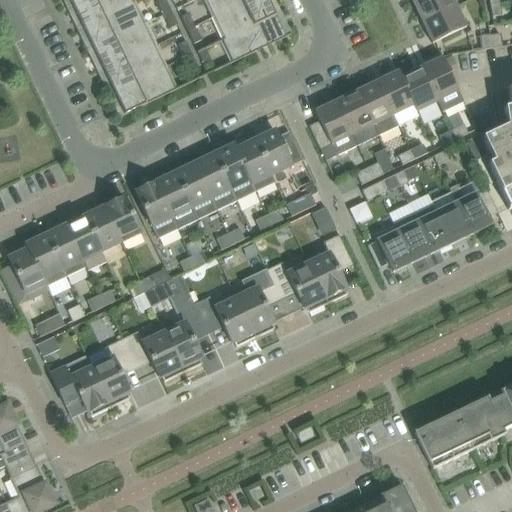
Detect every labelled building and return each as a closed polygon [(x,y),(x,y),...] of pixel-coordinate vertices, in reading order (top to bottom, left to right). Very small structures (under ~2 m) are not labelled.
[(68,0),(72,6),(66,8),(66,9),(85,0),(68,0)] [(77,30),(77,31),(130,5),(128,0),(85,0),(66,9),(67,10),(72,7),(82,28),(77,30)] [(162,16),(170,12),(164,0),(161,0),(156,3),(162,16)] [(206,0),(215,18),(251,0),(206,0)] [(251,0),(215,18),(225,38),(279,14),(279,13),(273,16),(265,0),(251,0)] [(418,0),(412,3),(421,24),(455,7),(451,0),(418,0)] [(499,4),(489,5),(491,18),(501,16),(499,4)] [(87,52),(141,26),(130,5),(77,31),(83,29),(92,49),(87,52)] [(432,45),(465,29),(455,7),(421,24),(432,45)] [(177,26),(170,12),(162,16),(169,30),(177,26)] [(187,14),(179,18),(186,32),(194,28),(187,14)] [(219,41),(220,43),(230,64),(290,36),(289,35),(284,37),(274,17),(280,14),(279,14),(225,38),(219,41)] [(87,52),(87,53),(93,50),(103,71),(97,73),(98,74),(151,48),(141,26),(87,52)] [(200,41),(194,28),(186,32),(193,45),(200,41)] [(499,35),(489,37),(491,49),(501,48),(499,35)] [(479,37),(481,51),(491,49),(489,37),(489,36),(479,37)] [(183,59),(191,56),(184,42),(177,46),(183,59)] [(151,48),(98,74),(98,75),(103,72),(113,92),(108,95),(162,70),(151,48)] [(205,50),(197,54),(203,67),(211,63),(205,50)] [(190,73),(198,69),(191,56),(183,59),(190,73)] [(463,103),(441,59),(420,69),(436,103),(442,114),(463,103)] [(416,113),(436,103),(420,69),(400,79),(397,73),(416,113)] [(162,70),(108,95),(108,96),(114,93),(123,114),(118,117),(119,118),(172,92),(162,70)] [(412,107),(415,113),(416,113),(397,73),(376,83),(392,117),(412,107)] [(356,93),(372,127),(377,137),(398,127),(392,117),(376,83),(356,93)] [(511,90),(507,91),(510,109),(503,110),(508,136),(503,138),(499,131),(481,140),(490,158),(499,153),(502,159),(487,166),(508,209),(507,210),(508,211),(511,209),(511,90)] [(356,93),(335,103),(351,136),(372,127),(356,93)] [(351,137),(351,136),(335,103),(314,113),(319,123),(308,128),(325,163),(356,147),(351,137)] [(450,132),(455,141),(467,135),(463,126),(450,132)] [(254,142),(271,177),(302,162),(288,133),(277,139),(274,132),(254,142)] [(442,147),(455,141),(450,132),(438,138),(442,147)] [(275,185),(271,177),(254,142),(247,145),(244,141),(232,147),(255,194),(275,185)] [(409,151),(414,161),(426,155),(422,145),(409,151)] [(213,156),(230,191),(236,203),(255,194),(232,147),(213,156)] [(409,151),(397,157),(401,167),(414,161),(409,151)] [(437,167),(448,161),(444,152),(432,158),(437,167)] [(193,165),(210,200),(216,213),(236,203),(230,191),(213,156),(193,165)] [(378,164),(366,170),(372,181),(383,175),(378,164)] [(174,175),(197,222),(216,213),(210,200),(193,165),(174,175)] [(372,181),(366,170),(355,175),(360,186),(372,181)] [(408,184),(402,172),(393,177),(399,188),(408,184)] [(154,184),(171,219),(177,231),(197,222),(174,175),(154,184)] [(384,181),(372,187),(378,198),(389,193),(384,181)] [(171,219),(154,184),(134,194),(151,229),(152,228),(158,240),(177,231),(171,219)] [(378,198),(372,187),(361,192),(366,203),(378,198)] [(455,205),(470,236),(490,227),(486,219),(497,214),(485,190),(463,200),(460,193),(451,197),(455,205)] [(290,218),(315,206),(309,195),(285,207),(290,218)] [(103,209),(120,244),(140,234),(123,199),(103,209)] [(435,214),(451,246),(470,236),(455,205),(435,214)] [(431,255),(451,246),(435,214),(432,207),(413,216),(412,216),(431,255)] [(84,218),(100,253),(120,244),(103,209),(84,218)] [(277,211),(266,217),(271,227),(282,222),(277,211)] [(394,228),(397,233),(412,264),(431,255),(412,216),(393,226),(394,228)] [(254,222),(260,233),(271,227),(266,217),(254,222)] [(64,227),(81,262),(100,253),(84,218),(64,227)] [(45,237),(62,272),(66,279),(85,270),(81,262),(64,227),(45,237)] [(412,264),(397,233),(394,228),(374,237),(377,243),(366,248),(378,272),(388,266),(392,274),(412,264)] [(238,230),(227,235),(232,246),(243,241),(238,230)] [(221,252),(232,246),(227,235),(216,241),(221,252)] [(62,272),(45,237),(25,246),(44,285),(48,293),(46,288),(66,279),(62,272)] [(328,255),(307,265),(327,306),(327,305),(346,296),(343,291),(345,290),(338,275),(335,269),(350,262),(342,245),(339,239),(338,237),(323,244),(327,253),(328,255)] [(48,293),(44,285),(25,246),(13,252),(15,256),(8,260),(28,302),(48,293)] [(202,253),(190,258),(195,269),(207,264),(202,253)] [(195,269),(190,258),(179,264),(184,275),(195,269)] [(281,264),(266,272),(270,280),(278,296),(293,289),(303,310),(305,309),(308,315),(326,306),(327,306),(307,265),(286,275),(285,272),(281,264)] [(150,277),(139,283),(144,294),(155,288),(171,281),(165,270),(150,277)] [(246,294),(235,300),(237,303),(252,335),(255,340),(273,331),(271,326),(273,325),(263,303),(278,296),(270,280),(266,272),(251,279),(241,284),(246,293),(246,294)] [(133,299),(144,294),(139,283),(127,288),(133,299)] [(109,292),(98,297),(103,308),(114,303),(109,292)] [(180,326),(162,334),(179,369),(182,375),(201,366),(199,360),(201,359),(194,345),(190,338),(205,331),(198,315),(194,306),(190,299),(186,301),(183,293),(167,300),(175,316),(180,326)] [(92,314),(103,308),(98,297),(86,303),(92,314)] [(198,304),(194,306),(198,315),(205,331),(220,324),(224,330),(231,345),(233,344),(235,349),(254,340),(254,341),(255,340),(252,335),(237,303),(235,300),(214,310),(213,307),(209,299),(198,304)] [(72,323),(83,317),(78,307),(67,312),(72,323)] [(39,339),(64,327),(58,315),(34,327),(39,339)] [(137,334),(121,341),(125,349),(133,366),(148,358),(151,365),(158,380),(160,378),(163,384),(182,375),(179,369),(162,334),(142,344),(141,342),(137,334)] [(106,348),(85,358),(107,404),(110,410),(110,409),(129,400),(126,395),(128,394),(121,380),(118,373),(133,366),(125,349),(121,341),(106,348)] [(49,376),(61,400),(76,393),(86,414),(88,413),(91,419),(109,410),(110,410),(85,358),(49,376)] [(426,429),(414,434),(432,471),(473,451),(470,444),(487,436),(490,443),(503,437),(504,436),(502,432),(511,427),(511,387),(500,393),(502,397),(488,404),(486,400),(443,420),(443,421),(426,429)] [(0,459),(1,461),(4,468),(25,458),(20,447),(25,445),(6,407),(0,409),(0,447),(3,454),(0,455),(0,459)] [(310,428),(295,435),(300,445),(314,438),(310,428)] [(17,499),(5,504),(8,511),(40,511),(54,505),(35,467),(31,469),(25,458),(4,468),(10,480),(8,480),(17,499)] [(248,493),(250,497),(253,503),(263,498),(258,488),(248,493)] [(412,511),(411,511),(413,510),(409,501),(407,502),(401,488),(381,497),(388,511),(412,511)] [(388,511),(381,497),(380,498),(381,500),(378,501),(377,499),(368,504),(369,505),(364,508),(365,511),(388,511)] [(195,511),(212,511),(207,501),(193,507),(195,511)]
